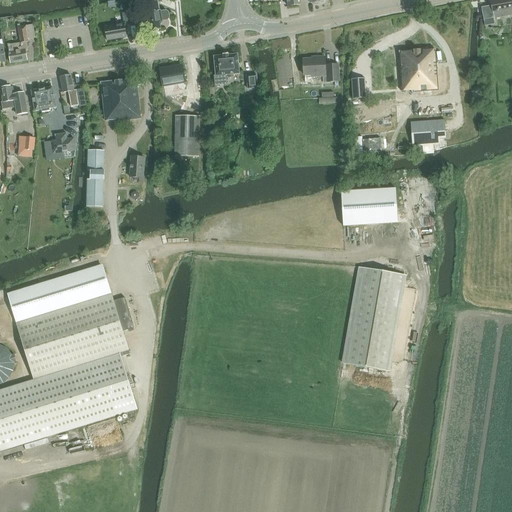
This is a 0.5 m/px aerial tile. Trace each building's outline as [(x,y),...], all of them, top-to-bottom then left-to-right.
[(492,6),(482,8),(484,21),(494,19),(511,15),(511,0),(498,0),(491,1),(492,6)] [(159,12),(158,2),(144,4),(145,15),(143,15),(145,24),(147,24),(148,31),(153,31),(157,31),(160,29),(159,22),(169,21),(171,17),(170,12),(167,11),(159,12)] [(125,24),(105,27),(107,41),(127,37),(125,26),(132,25),(130,13),(123,14),(125,24)] [(27,39),(36,38),(34,25),(21,27),(20,25),(18,26),(20,43),(8,45),(11,64),(27,61),(26,52),(27,51),(26,43),(28,43),(27,39)] [(435,49),(400,52),(402,91),(412,91),(412,92),(438,91),(435,49)] [(225,75),(239,74),(238,54),(214,56),(216,76),(214,76),(215,86),(226,85),(225,75)] [(312,77),(323,77),(324,82),(340,81),(340,64),(325,65),(325,56),(317,56),(317,58),(303,59),(304,75),(311,75),(312,77)] [(163,86),(184,83),(182,65),(160,69),(163,86)] [(248,89),(258,88),(257,75),(247,76),(248,89)] [(72,76),(61,78),(63,93),(69,92),(72,107),(79,105),(79,107),(87,106),(85,98),(83,88),(74,90),(72,76)] [(353,99),(367,98),(365,78),(352,79),(353,99)] [(117,122),(141,119),(137,79),(101,83),(106,121),(116,120),(117,122)] [(4,102),(2,102),(3,110),(16,108),(18,115),(28,114),(24,93),(15,95),(14,90),(10,90),(10,87),(2,88),(4,97),(3,97),(4,102)] [(32,91),(35,112),(42,110),(42,113),(50,111),(50,109),(57,108),(53,87),(45,89),(45,88),(39,89),(39,90),(32,91)] [(389,104),(359,110),(361,122),(391,116),(389,104)] [(175,157),(200,157),(201,116),(176,116),(175,157)] [(439,139),(446,139),(444,120),(431,121),(433,140),(439,139)] [(414,123),(415,132),(430,131),(429,122),(414,123)] [(74,138),(67,139),(67,135),(67,134),(56,135),(56,136),(57,141),(52,141),(54,154),(76,151),(74,138)] [(414,145),(422,144),(421,134),(414,134),(414,145)] [(382,154),(381,138),(368,139),(369,140),(363,140),(362,137),(355,137),(356,154),(364,154),(364,153),(370,152),(370,155),(382,154)] [(25,138),(24,150),(32,151),(34,151),(35,139),(25,138)] [(104,171),(105,151),(89,150),(88,171),(91,171),(91,179),(88,179),(87,207),(103,207),(104,180),(105,180),(105,171),(104,171)] [(145,158),(131,157),(130,177),(144,178),(145,158)] [(398,223),(396,189),(341,192),(344,227),(398,223)] [(380,228),(381,249),(400,249),(400,227),(380,228)] [(104,268),(8,297),(34,379),(120,353),(122,357),(130,354),(124,332),(135,328),(126,298),(114,301),(104,268)] [(406,277),(359,269),(343,364),(390,372),(406,277)] [(2,357),(0,353),(0,365),(1,367),(13,358),(8,352),(2,357)] [(34,379),(0,389),(0,451),(138,410),(122,357),(120,353),(34,379)]
